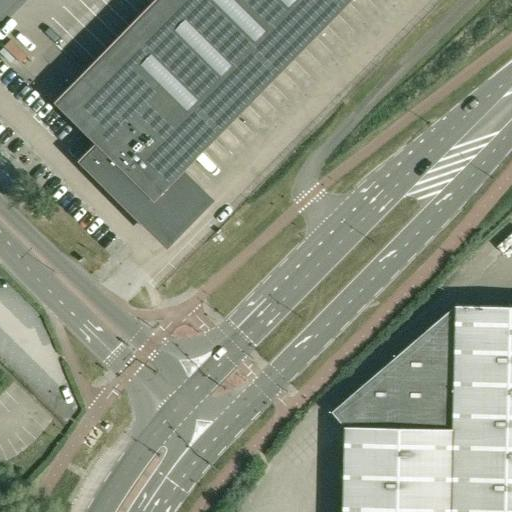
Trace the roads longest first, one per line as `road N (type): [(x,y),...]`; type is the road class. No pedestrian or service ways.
road 1 (primary): [(231,419),(511,132)]
road 2 (unclassified): [(472,0),(320,157),(308,183),(322,215),(349,230)]
road 3 (unclassified): [(0,239),(171,412)]
road 4 (primary): [(349,230),(215,335),(150,345)]
road 5 (primary): [(511,72),(349,230)]
road 6 (primary): [(349,230),(194,386)]
road 7 (unclassified): [(150,345),(0,205)]
road 8 (primary): [(171,412),(103,511)]
